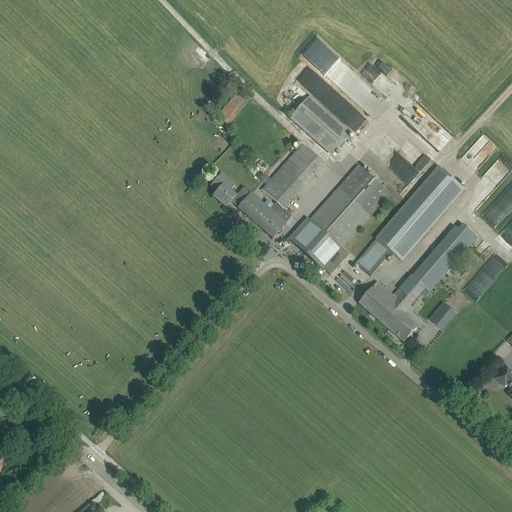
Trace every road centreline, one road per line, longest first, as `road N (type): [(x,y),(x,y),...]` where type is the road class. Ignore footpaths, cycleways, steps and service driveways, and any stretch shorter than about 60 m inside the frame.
road 1 (unclassified): [(511,464),(274,263),(90,462)]
road 2 (tertiary): [(90,462),(0,382)]
